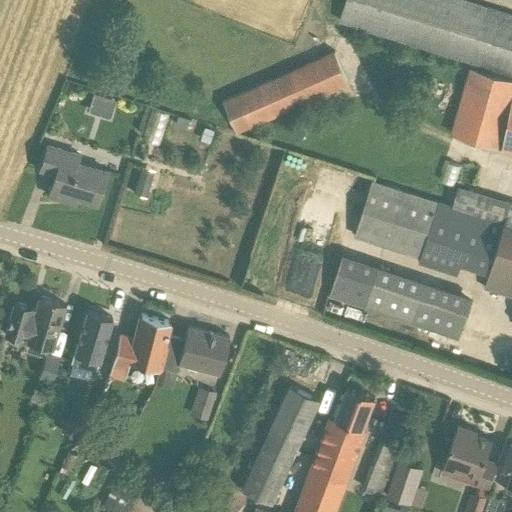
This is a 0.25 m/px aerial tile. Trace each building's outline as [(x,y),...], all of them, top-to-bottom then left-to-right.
[(511,14),(465,0),(347,0),(341,20),(511,73),(511,14)] [(336,49),(225,98),(239,131),(253,125),(255,130),(277,121),(274,116),(282,113),(284,117),(296,112),(294,107),(351,83),(336,49)] [(511,78),(471,67),(452,133),(502,148),(501,149),(511,151),(511,78)] [(90,92),(85,110),(107,116),(112,98),(90,92)] [(147,139),(159,142),(167,113),(155,110),(147,139)] [(96,203),(106,168),(80,160),(82,153),(48,142),(38,170),(54,175),(48,194),(65,200),(67,194),(96,203)] [(151,180),(138,176),(134,192),(146,195),(151,180)] [(472,207),(453,202),(373,177),(355,235),(419,254),(417,263),(456,275),(459,264),(488,273),(484,286),(511,294),(511,223),(471,210),(472,207)] [(511,223),(511,201),(458,185),(453,202),(472,207),(471,210),(511,223)] [(310,290),(324,240),(297,232),(285,273),(283,272),(277,291),(293,296),(296,286),(310,290)] [(478,298),(349,255),(332,298),(459,339),(478,298)] [(51,347),(58,321),(64,302),(39,295),(35,308),(29,307),(30,305),(14,300),(4,333),(20,338),(21,336),(26,338),(26,340),(51,347)] [(96,369),(111,316),(86,309),(74,350),(84,353),(81,365),(96,369)] [(167,320),(140,312),(132,341),(118,337),(119,334),(120,334),(120,333),(119,333),(108,372),(124,377),(128,360),(159,368),(158,370),(160,370),(161,366),(162,357),(166,344),(161,343),(167,320)] [(166,334),(170,320),(167,320),(161,343),(166,344),(162,357),(161,366),(177,370),(179,364),(219,374),(229,336),(187,325),(184,338),(166,334)] [(52,380),(60,355),(46,351),(38,375),(52,380)] [(85,397),(97,401),(105,376),(93,372),(85,397)] [(271,503),(320,397),(291,384),(243,489),(271,503)] [(200,386),(190,413),(208,419),(218,393),(200,386)] [(347,386),(341,405),(336,417),(329,414),(293,511),(277,511),(257,504),(253,511),(332,511),(375,396),(347,386)] [(384,428),(403,436),(410,417),(391,410),(384,428)] [(478,430),(471,428),(458,423),(442,470),(489,486),(498,462),(486,458),(492,439),(476,434),(478,430)] [(77,445),(108,467),(119,452),(88,430),(77,445)] [(511,489),(511,441),(497,484),(511,489)] [(59,469),(87,481),(96,462),(67,450),(59,469)] [(387,494),(412,503),(418,484),(424,466),(399,458),(387,494)] [(371,463),(367,475),(385,482),(389,470),(371,463)] [(484,511),(489,496),(471,491),(463,511),(484,511)] [(489,496),(484,511),(500,511),(504,502),(489,496)]
